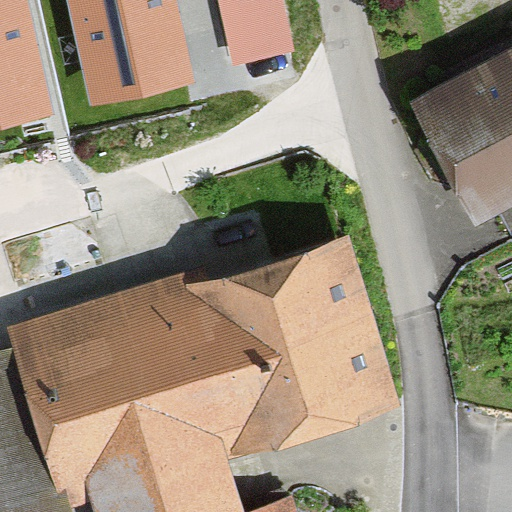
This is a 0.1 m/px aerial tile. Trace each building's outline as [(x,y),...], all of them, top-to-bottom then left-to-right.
[(0,0),(0,123),(48,113),(23,0),(0,0)] [(188,83),(168,0),(69,0),(94,105),(188,83)] [(280,0),(221,0),(234,63),(291,51),(280,0)] [(476,229),(511,210),(511,52),(411,105),(476,229)] [(397,398),(341,224),(12,330),(17,343),(0,348),(0,511),(61,511),(91,502),(93,511),(290,511),(286,498),(243,511),(224,453),(397,398)]
